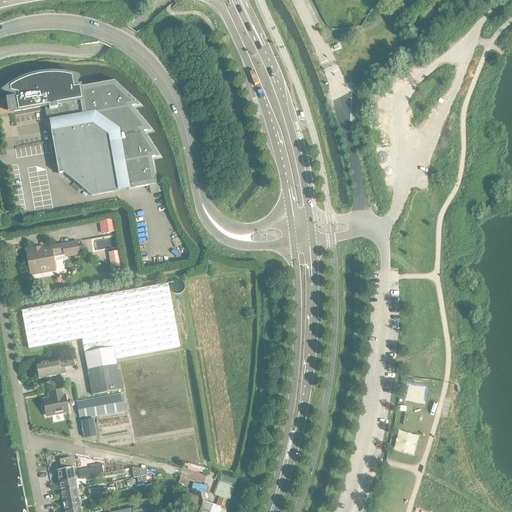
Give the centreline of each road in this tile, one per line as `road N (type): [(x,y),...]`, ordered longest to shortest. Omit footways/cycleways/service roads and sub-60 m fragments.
road 1 (tertiary): [(195,178),(177,105),(152,64),(128,44),(64,20),(0,29)]
road 2 (secondary): [(273,503),(307,389),(313,244)]
road 3 (secondary): [(292,245),(296,357),(273,503)]
road 4 (secondary): [(216,0),(272,124),(290,220)]
road 5 (unclassified): [(38,511),(0,298)]
road 6 (unknown): [(23,155),(43,156),(68,196),(141,190),(161,243)]
road 7 (secondary): [(310,219),(287,109),(255,32)]
road 8 (tertiary): [(195,178),(203,214),(221,238),(292,245)]
road 9 (tertiary): [(290,220),(230,227),(209,210),(195,178)]
